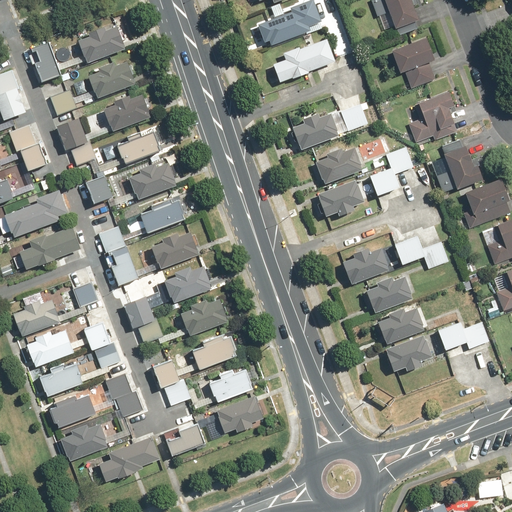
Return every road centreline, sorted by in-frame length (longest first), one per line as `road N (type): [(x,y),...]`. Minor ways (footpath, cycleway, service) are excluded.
road 1 (secondary): [(300,361),(173,0)]
road 2 (residential): [(9,27),(95,258)]
road 3 (residential): [(95,258),(156,426)]
road 4 (residential): [(454,0),(487,88),(511,125)]
